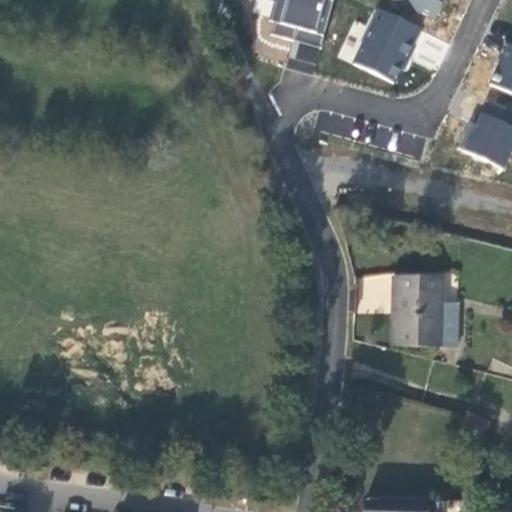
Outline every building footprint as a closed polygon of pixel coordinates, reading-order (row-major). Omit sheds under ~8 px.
[(271,20),(276,21),(272,35),(280,37),(322,48),(334,0),(271,0),(272,1),(276,2),(271,20)] [(393,0),(393,1),(435,20),(444,0),(393,0)] [(415,46),(411,44),(418,29),(379,10),(351,66),(390,85),(403,61),(407,62),(415,46)] [(511,47),(509,45),(489,85),(511,96),(511,47)] [(511,122),(511,110),(486,101),(482,111),(511,122)] [(511,123),(477,109),(460,149),(509,169),(511,162),(511,123)] [(441,348),(441,347),(443,303),(443,278),(394,277),(392,346),(441,348)] [(458,304),(443,303),(441,347),(457,347),(458,304)] [(482,441),(490,423),(467,412),(464,419),(459,431),(482,441)] [(427,509),(428,500),(367,498),(366,511),(438,511),(439,509),(427,509)] [(439,500),(428,500),(427,509),(439,509),(439,500)]
